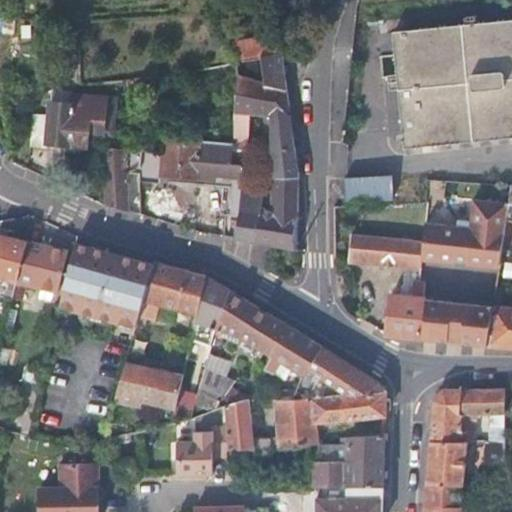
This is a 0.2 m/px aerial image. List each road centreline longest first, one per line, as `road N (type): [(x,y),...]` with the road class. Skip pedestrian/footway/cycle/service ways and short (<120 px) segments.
road 1 (residential): [(318,319),(263,285),(4,185)]
road 2 (residential): [(318,319),(327,55),(341,0)]
road 3 (residential): [(408,389),(403,511)]
